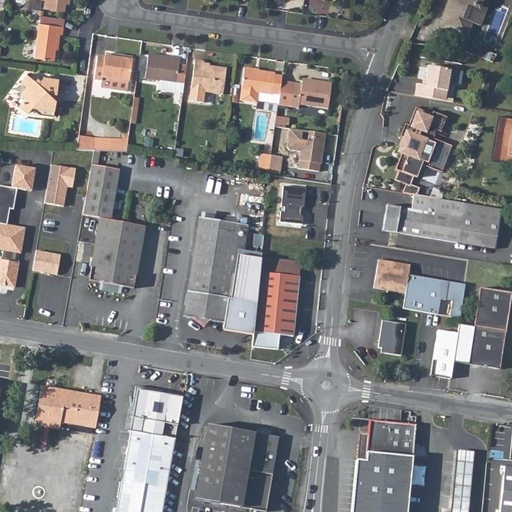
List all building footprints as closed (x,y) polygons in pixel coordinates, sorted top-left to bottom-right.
[(60,0),(38,0),(38,5),(60,8),(60,0)] [(450,0),(440,24),(466,36),(472,22),(479,25),(486,10),(480,7),(483,0),(450,0)] [(490,0),(483,0),(480,7),(486,10),(490,0)] [(53,31),(58,32),(59,23),(34,20),(30,55),(50,58),(53,31)] [(475,56),(494,60),(495,53),(476,49),(475,56)] [(95,88),(122,91),(123,81),(125,81),(128,59),(110,57),(110,54),(99,52),(99,56),(91,55),(89,79),(96,80),(95,88)] [(165,58),(142,56),(139,77),(178,82),(180,65),(173,64),(174,56),(166,55),(165,58)] [(220,66),(198,63),(198,59),(189,58),(186,87),(217,90),(220,66)] [(448,66),(425,62),(423,76),(423,77),(426,77),(425,82),(420,81),(414,80),(412,93),(443,97),(444,94),(448,66)] [(250,66),(250,65),(239,64),(235,94),(237,96),(250,98),(253,96),(266,98),(267,89),(275,90),(276,76),(277,70),(270,69),(250,66)] [(453,71),(452,83),(463,84),(464,72),(453,71)] [(26,107),(35,113),(49,114),(51,98),(46,98),(41,93),(42,90),(52,92),(54,76),(39,74),(36,78),(33,76),(30,79),(22,72),(15,82),(19,85),(14,93),(19,97),(14,105),(23,112),(26,107)] [(295,99),(326,103),(328,76),(317,75),(317,78),(298,76),(298,78),(276,76),(275,90),(274,99),(295,102),(295,99)] [(430,110),(414,104),(408,122),(404,121),(399,134),(403,135),(398,149),(401,150),(396,167),(399,168),(395,178),(410,183),(414,173),(417,174),(421,162),(431,135),(432,136),(432,135),(435,127),(440,128),(445,113),(431,108),(430,110)] [(301,106),(300,114),(321,115),(322,108),(301,106)] [(323,128),(287,124),(285,143),(287,145),(298,146),(297,164),(318,166),(318,158),(320,158),(321,149),(319,149),(320,145),(321,145),(323,128)] [(92,149),(92,135),(75,134),(73,149),(87,149),(92,149)] [(125,136),(92,135),(92,149),(123,149),(125,136)] [(432,136),(431,135),(421,162),(442,169),(451,142),(432,135),(432,136)] [(267,151),(257,150),(255,168),(266,169),(267,151)] [(278,153),(267,151),(266,169),(277,170),(278,153)] [(0,220),(6,221),(8,205),(12,205),(14,184),(23,185),(29,181),(31,163),(11,161),(9,183),(0,182),(0,220)] [(79,214),(98,217),(88,278),(132,285),(141,223),(107,218),(113,167),(86,163),(79,214)] [(74,169),(49,165),(44,204),(63,206),(65,191),(62,190),(63,186),(71,187),(74,169)] [(301,218),(301,211),(296,211),(297,205),(300,205),(303,201),(304,184),(281,182),(279,204),(282,204),(282,209),(278,209),(278,219),(299,221),(301,218)] [(388,200),(384,226),(473,240),(479,202),(480,200),(415,190),(413,204),(388,200)] [(503,204),(480,200),(479,202),(473,240),(497,244),(503,204)] [(203,323),(208,318),(212,318),(223,321),(227,295),(237,296),(242,254),(247,220),(195,213),(183,307),(194,316),(203,323)] [(3,255),(0,255),(0,281),(15,284),(19,258),(13,257),(15,247),(21,248),(24,224),(6,221),(0,220),(0,244),(4,245),(3,255)] [(61,255),(37,251),(34,272),(58,275),(61,255)] [(259,257),(242,254),(237,296),(256,299),(259,257)] [(412,260),(380,255),(376,284),(407,289),(405,304),(439,310),(442,294),(447,295),(450,277),(410,270),(412,260)] [(280,333),(293,333),(298,261),(259,257),(256,299),(253,333),(252,345),(278,347),(280,333)] [(457,278),(450,277),(447,295),(454,296),(457,278)] [(466,279),(457,278),(454,296),(451,312),(460,313),(466,279)] [(477,285),(467,362),(499,366),(510,290),(477,285)] [(237,296),(227,295),(223,321),(222,329),(253,333),(256,299),(237,296)] [(183,307),(182,314),(194,316),(183,307)] [(386,350),(401,352),(406,320),(382,317),(378,344),(386,345),(386,350)] [(458,329),(438,326),(430,370),(450,373),(458,329)] [(96,428),(103,393),(42,384),(35,426),(60,429),(60,422),(96,428)] [(164,511),(183,396),(138,389),(131,431),(132,431),(118,511),(164,511)] [(417,423),(369,418),(364,458),(355,458),(353,495),(352,511),(408,511),(410,492),(411,483),(413,463),(417,423)] [(223,503),(245,507),(265,510),(277,436),(206,424),(194,498),(223,503)] [(458,449),(454,495),(469,496),(473,450),(458,449)] [(413,463),(411,483),(426,484),(428,464),(413,463)] [(511,511),(511,463),(506,463),(500,511),(511,511)] [(454,495),(453,506),(468,508),(469,496),(454,495)]
